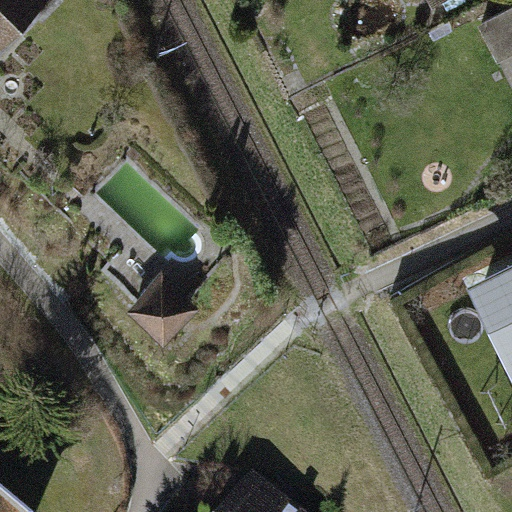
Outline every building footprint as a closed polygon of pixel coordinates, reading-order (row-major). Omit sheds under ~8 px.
[(0,0),(0,63),(60,0),(0,0)] [(511,371),(511,264),(469,285),(511,371)] [(162,266),(127,302),(165,338),(199,301),(162,266)] [(299,511),(255,479),(230,511),(299,511)] [(0,511),(13,511),(0,501),(0,511)]
